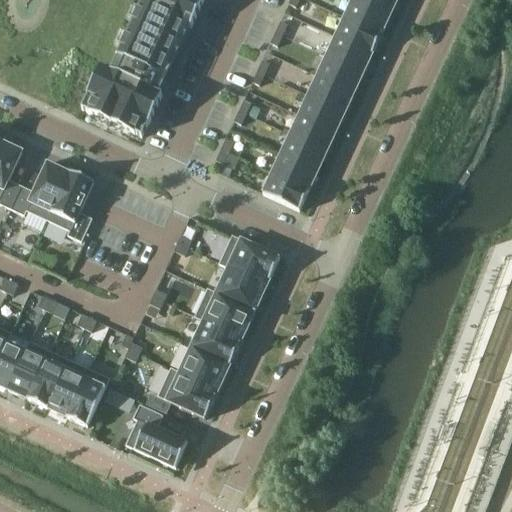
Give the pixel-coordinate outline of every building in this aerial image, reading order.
[(88,115),(88,116),(135,138),(135,137),(142,140),(148,127),(149,127),(162,98),(151,93),(158,79),(159,80),(183,27),(191,30),(204,2),(200,0),(143,0),(140,7),(141,7),(116,60),(118,60),(111,75),(100,70),(87,98),(88,99),(82,112),(88,115)] [(296,10),(300,0),(291,0),(288,7),(296,10)] [(382,37),(391,17),(354,0),(345,20),(382,37)] [(391,17),(398,0),(353,0),(354,0),(391,17)] [(372,56),(382,37),(345,20),(336,39),(372,56)] [(282,38),(287,27),(280,24),(275,35),(282,38)] [(277,49),(282,38),(275,35),(270,46),(277,49)] [(363,76),(372,56),(336,39),(326,59),(363,76)] [(354,95),(363,76),(326,59),(317,78),(354,95)] [(264,78),(269,67),(262,63),(257,74),(264,78)] [(259,88),(264,78),(257,74),(252,85),(259,88)] [(345,115),(354,95),(317,78),(308,98),(345,115)] [(336,135),(345,115),(308,98),(299,118),(336,135)] [(246,117),(251,106),(244,102),(239,113),(246,117)] [(241,128),(246,117),(239,113),(234,124),(241,128)] [(327,154),(336,135),(299,118),(290,137),(327,154)] [(318,174),(327,154),(290,137),(281,157),(318,174)] [(228,156),(233,145),(226,142),(221,153),(228,156)] [(8,183),(22,154),(0,143),(0,207),(10,212),(21,189),(8,183)] [(223,167),(228,156),(221,153),(216,163),(223,167)] [(309,193),(318,174),(281,157),(272,176),(309,193)] [(70,176),(69,176),(47,166),(34,195),(21,189),(10,212),(24,218),(26,214),(48,224),(70,176)] [(70,174),(69,176),(70,176),(48,224),(69,234),(67,239),(81,245),(92,222),(79,216),(93,185),(90,184),(91,182),(74,174),(73,176),(70,174)] [(299,214),(309,193),(272,176),(262,197),(299,214)] [(180,239),(177,246),(188,251),(191,244),(180,239)] [(267,288),(280,261),(232,239),(219,267),(227,271),(228,270),(267,288)] [(184,259),(188,251),(177,246),(174,254),(184,259)] [(255,315),(267,288),(228,270),(227,271),(216,296),(216,297),(255,315)] [(0,292),(6,295),(11,284),(4,280),(0,288),(0,292)] [(18,287),(11,284),(6,295),(13,298),(18,287)] [(156,292),(152,299),(163,305),(167,297),(156,292)] [(242,341),(255,315),(216,297),(216,296),(207,292),(194,320),(203,324),(203,323),(242,341)] [(45,313),(50,302),(43,299),(38,310),(45,313)] [(160,312),(163,305),(152,299),(149,307),(160,312)] [(57,305),(50,302),(45,313),(52,316),(57,305)] [(84,331),(89,320),(82,317),(77,328),(84,331)] [(97,324),(89,320),(84,331),(91,335),(97,324)] [(230,368),(242,341),(203,323),(203,324),(191,350),(230,368)] [(0,358),(6,345),(7,345),(11,336),(0,331),(0,358)] [(133,341),(126,337),(121,348),(128,352),(131,345),(133,341)] [(26,354),(25,353),(7,345),(6,345),(0,358),(0,389),(8,393),(26,354)] [(28,402),(50,354),(29,345),(25,353),(26,354),(8,393),(28,402)] [(142,350),(131,345),(128,352),(139,357),(142,350)] [(218,394),(230,368),(191,350),(179,375),(179,376),(218,394)] [(135,365),(139,357),(128,352),(124,360),(135,365)] [(47,411),(69,363),(50,354),(28,402),(47,411)] [(67,420),(89,372),(69,363),(47,411),(67,420)] [(205,422),(218,394),(179,376),(179,375),(171,371),(157,400),(205,422)] [(109,382),(89,372),(67,420),(87,430),(109,382)] [(113,391),(109,403),(131,411),(135,399),(113,391)] [(126,448),(175,471),(187,446),(157,431),(163,419),(140,408),(133,422),(137,424),(126,448)]
